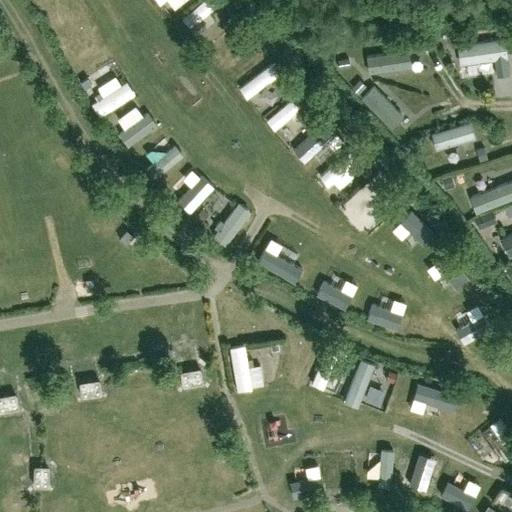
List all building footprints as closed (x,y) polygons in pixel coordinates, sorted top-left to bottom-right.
[(201,0),(195,6),(207,18),(222,3),(219,0),(201,0)] [(62,23),(71,38),(96,24),(87,9),(62,23)] [(243,23),(211,44),(222,60),(253,38),(243,23)] [(462,64),(506,58),(504,38),(459,45),(462,64)] [(95,90),(121,79),(114,60),(108,46),(77,58),(84,77),(89,75),(95,90)] [(368,74),(409,69),(407,53),(366,58),(368,74)] [(275,105),(284,94),(273,85),(284,71),(271,60),(247,91),(259,100),(263,96),(275,105)] [(33,74),(12,84),(20,102),(41,92),(33,74)] [(93,97),(103,114),(139,95),(130,77),(93,97)] [(401,114),(374,86),(362,97),(389,125),(401,114)] [(273,118),(288,134),(303,119),(300,116),(309,107),(297,94),(273,118)] [(140,100),(120,113),(126,123),(146,111),(140,100)] [(57,107),(36,114),(44,137),(65,130),(57,107)] [(469,122),(431,133),(436,148),(473,137),(469,122)] [(312,160),(336,141),(324,127),(301,146),(312,160)] [(67,171),(84,165),(75,142),(59,149),(67,171)] [(168,169),(191,159),(185,147),(162,158),(168,169)] [(324,174),(336,189),(357,172),(354,167),(364,159),(356,149),(324,174)] [(212,175),(184,200),(195,212),(223,187),(212,175)] [(401,207),(380,180),(349,205),(371,231),(401,207)] [(511,197),(511,180),(470,196),(476,212),(511,197)] [(217,231),(232,243),(254,215),(239,203),(217,231)] [(116,207),(108,215),(129,235),(136,227),(116,207)] [(511,233),(502,237),(509,256),(511,255),(511,233)] [(282,336),(282,322),(241,323),(241,336),(282,336)] [(78,361),(73,330),(52,333),(57,364),(78,361)] [(250,340),(235,342),(240,390),(255,388),(250,340)] [(304,386),(314,349),(292,343),(282,380),(304,386)] [(346,388),(349,354),(326,352),(322,386),(346,388)] [(351,398),(367,401),(374,363),(358,360),(351,398)] [(407,411),(421,380),(405,373),(403,378),(393,374),(386,390),(399,396),(395,406),(407,411)] [(203,404),(222,399),(216,377),(197,383),(203,404)] [(61,403),(79,402),(78,382),(60,383),(61,403)] [(440,419),(454,421),(459,387),(445,385),(440,419)] [(224,433),(228,423),(215,419),(216,416),(209,414),(205,426),(224,433)] [(511,425),(508,417),(497,423),(511,451),(511,425)] [(75,436),(54,437),(55,461),(76,460),(75,436)] [(41,439),(23,439),(23,463),(41,464),(41,439)] [(387,476),(398,477),(400,447),(388,446),(387,476)] [(358,492),(356,450),(341,451),(343,493),(358,492)] [(435,457),(425,486),(440,491),(450,462),(435,457)] [(7,505),(37,506),(38,484),(8,483),(7,505)]
